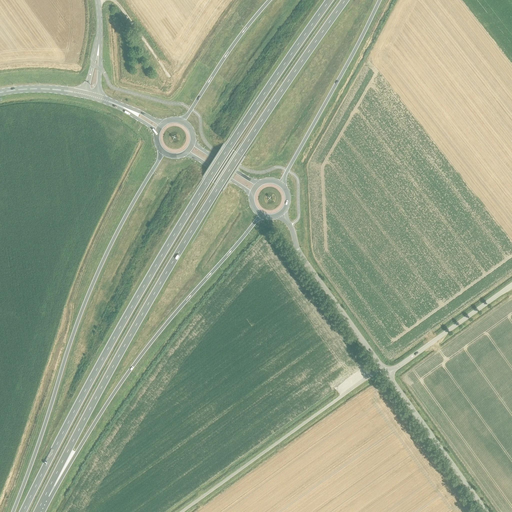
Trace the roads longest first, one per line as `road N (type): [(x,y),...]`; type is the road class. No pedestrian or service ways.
road 1 (trunk): [(329,0),(141,290),(22,511)]
road 2 (trunk): [(45,494),(152,296),(345,0)]
road 3 (trunk): [(163,152),(105,253),(13,511)]
road 4 (trunk): [(45,494),(158,333),(261,215)]
road 5 (unclassified): [(179,511),(382,370)]
road 6 (trunk): [(279,183),(379,0)]
road 7 (tertiary): [(382,370),(304,260),(281,212)]
road 8 (tertiary): [(485,511),(382,370)]
road 9 (unclassified): [(382,370),(511,284)]
road 10 (trunk): [(269,0),(181,120)]
